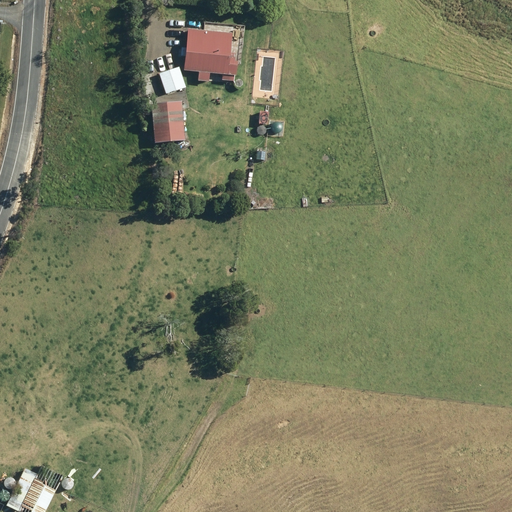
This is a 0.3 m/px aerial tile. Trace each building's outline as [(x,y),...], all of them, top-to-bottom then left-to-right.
[(229,34),(186,29),(182,71),(197,73),(196,81),(206,82),(207,74),(221,75),(221,80),(232,82),(232,76),(233,76),(234,63),(232,62),(232,54),(227,53),(229,34)] [(176,67),(158,74),(165,94),(183,87),(176,67)] [(182,140),(178,103),(149,106),(153,143),(182,140)] [(268,113),(258,113),(257,126),(267,127),(268,113)] [(42,511),(60,476),(40,466),(35,476),(24,470),(6,507),(15,511),(42,511)]
